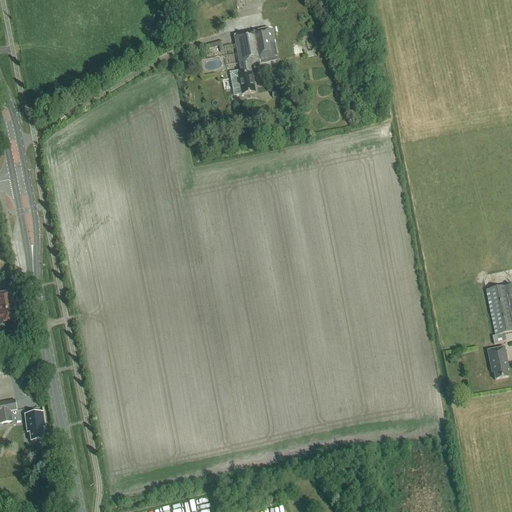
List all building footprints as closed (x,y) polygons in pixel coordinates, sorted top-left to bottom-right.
[(271,62),(278,60),(272,30),(234,37),(241,71),(229,73),(234,97),(242,96),(255,93),(250,66),(261,64),(261,63),(271,62)] [(204,45),(207,56),(224,52),(221,41),(204,45)] [(272,92),(273,99),(283,97),(282,91),(272,92)] [(511,285),(485,291),(495,336),(492,337),(494,345),(506,342),(505,335),(511,333),(511,285)] [(11,294),(4,296),(0,296),(0,323),(0,324),(17,321),(11,294)] [(507,371),(508,371),(504,348),(487,351),(491,374),(493,373),(494,381),(508,378),(507,371)] [(0,424),(12,423),(10,412),(16,411),(15,401),(8,402),(7,399),(2,400),(2,403),(0,403),(0,424)] [(28,438),(31,438),(31,442),(44,441),(42,428),(45,428),(43,419),(38,420),(37,414),(26,416),(28,438)] [(319,471),(315,474),(319,479),(323,475),(319,471)]
